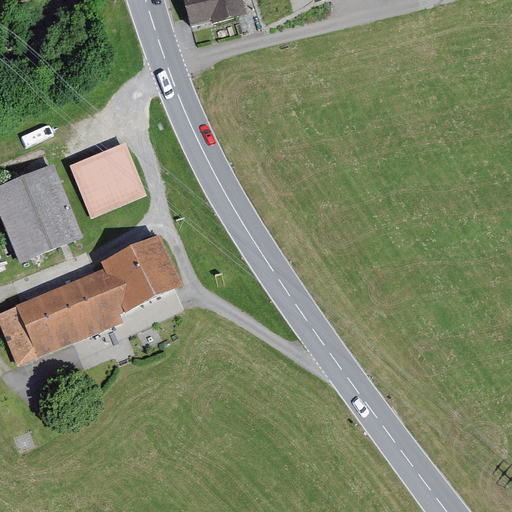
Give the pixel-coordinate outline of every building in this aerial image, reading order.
[(247,23),(240,0),(180,0),(191,35),(212,28),(214,33),(247,23)] [(312,0),(315,11),(355,0),(312,0)] [(126,150),(70,173),(92,223),(147,200),(126,150)] [(53,172),(0,194),(0,223),(20,270),(84,244),(53,172)] [(104,277),(0,320),(0,330),(17,373),(124,329),(120,322),(124,320),(126,323),(185,295),(160,245),(101,272),(104,277)]
